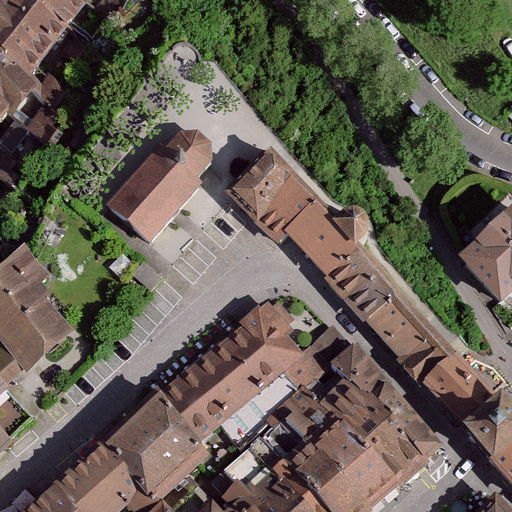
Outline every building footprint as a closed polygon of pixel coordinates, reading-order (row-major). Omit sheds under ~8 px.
[(0,0),(0,50),(32,75),(70,28),(35,0),(0,0)] [(35,0),(70,28),(88,4),(83,0),(35,0)] [(0,50),(0,95),(14,108),(21,113),(44,85),(32,75),(0,50)] [(0,125),(14,108),(0,95),(0,125)] [(198,135),(179,136),(166,151),(161,147),(106,208),(149,246),(202,187),(197,182),(212,165),(212,148),(198,135)] [(272,160),(229,200),(256,226),(296,186),(272,160)] [(296,186),(256,226),(277,247),(283,240),(317,207),(296,186)] [(317,207),(283,240),(326,285),(361,252),(335,225),(317,207)] [(335,225),(361,252),(369,242),(372,231),(365,221),(358,216),(346,217),(335,225)] [(511,219),(460,266),(500,312),(511,301),(511,219)] [(0,352),(3,356),(0,358),(0,383),(7,392),(23,376),(28,381),(76,336),(45,303),(49,299),(39,288),(49,278),(23,246),(0,267),(0,352)] [(361,252),(326,285),(345,307),(383,275),(361,252)] [(383,275),(345,307),(364,329),(366,327),(402,297),(383,275)] [(402,297),(366,327),(401,365),(434,334),(402,297)] [(265,305),(240,328),(283,378),(290,374),(305,361),(301,356),(287,341),(294,335),(265,305)] [(240,328),(159,399),(203,448),(283,378),(240,328)] [(309,395),(356,353),(333,328),(301,356),(305,361),(290,374),(304,389),(309,395)] [(401,365),(397,368),(421,394),(424,392),(458,362),(434,334),(401,365)] [(337,425),(381,384),(356,353),(309,395),(337,425)] [(458,362),(424,392),(460,434),(463,437),(498,407),(495,404),(458,362)] [(337,425),(398,492),(443,452),(381,384),(337,425)] [(0,459),(13,448),(0,434),(0,406),(10,398),(0,386),(0,459)] [(304,447),(362,511),(375,511),(398,492),(337,425),(309,395),(304,389),(275,415),(304,447)] [(159,399),(101,451),(156,511),(160,508),(214,460),(203,448),(159,399)] [(498,407),(463,437),(476,452),(479,456),(493,473),(511,456),(511,415),(502,404),(498,407)] [(362,511),(304,447),(281,468),(320,511),(362,511)] [(101,451),(54,494),(70,511),(155,511),(156,511),(101,451)] [(260,511),(304,511),(268,472),(250,454),(227,475),(239,489),(260,511)] [(511,456),(493,473),(511,493),(511,456)] [(304,511),(320,511),(281,468),(277,464),(268,472),(304,511)] [(260,511),(239,489),(214,511),(260,511)] [(33,511),(70,511),(54,494),(33,511)]
